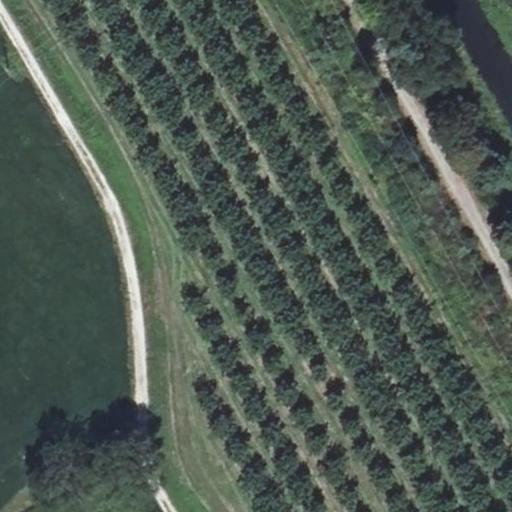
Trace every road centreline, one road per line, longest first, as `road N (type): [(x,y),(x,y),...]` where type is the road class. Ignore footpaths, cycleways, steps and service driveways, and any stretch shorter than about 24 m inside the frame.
road 1 (track): [(0,3),(137,257),(161,497),(173,511)]
road 2 (track): [(353,0),(511,287)]
